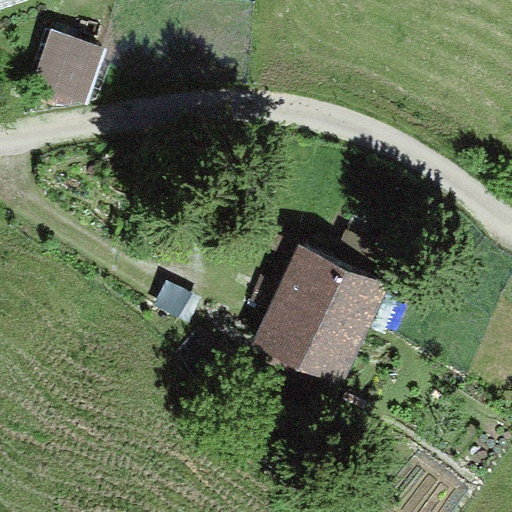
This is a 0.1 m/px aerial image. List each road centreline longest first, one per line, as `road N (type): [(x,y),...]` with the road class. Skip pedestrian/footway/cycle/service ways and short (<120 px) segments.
road 1 (unclassified): [(511,230),(307,100),(0,143)]
road 2 (track): [(237,338),(0,185)]
